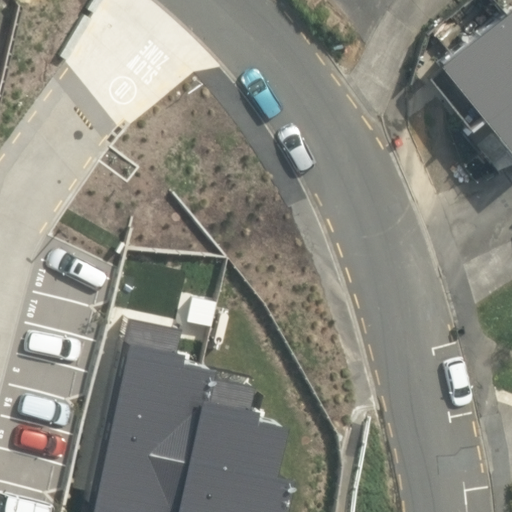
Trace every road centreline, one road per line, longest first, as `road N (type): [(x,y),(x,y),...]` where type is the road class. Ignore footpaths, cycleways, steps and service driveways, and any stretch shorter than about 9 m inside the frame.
road 1 (residential): [(435,511),(408,315),(350,158),(229,0)]
road 2 (residential): [(0,284),(33,189),(172,0)]
